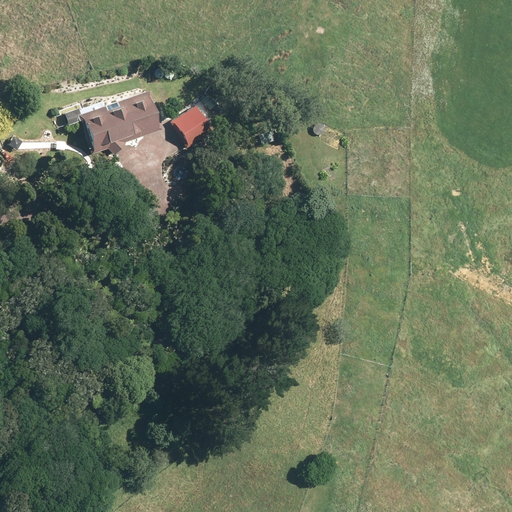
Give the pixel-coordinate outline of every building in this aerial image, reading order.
[(152,68),(151,78),(174,80),(175,70),(152,68)] [(102,103),(77,112),(76,108),(61,113),(65,126),(78,121),(90,156),(161,131),(146,88),(112,100),(114,106),(104,109),(102,103)] [(225,106),(205,93),(198,103),(218,116),(225,106)] [(193,107),(170,122),(184,143),(207,128),(193,107)] [(256,133),(259,145),(276,141),(273,129),(256,133)]
